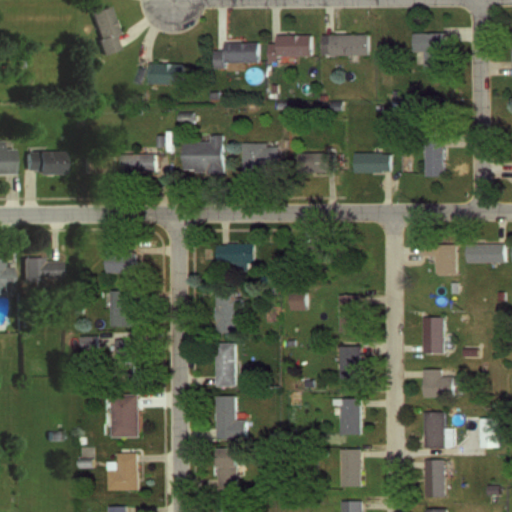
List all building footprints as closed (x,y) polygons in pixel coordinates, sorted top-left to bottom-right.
[(86,10),(97,53),(117,48),(106,5),(86,10)] [(425,49),(425,68),(442,68),(442,32),(414,32),(414,49),(425,49)] [(322,53),(368,53),(368,33),(322,33),(322,53)] [(269,42),(269,55),(312,55),(312,34),(275,34),(275,42),(269,42)] [(225,60),(258,60),(258,41),(224,41),(224,49),(214,49),(214,66),(225,66),(225,60)] [(184,61),(148,61),(148,82),(184,82),(184,61)] [(183,139),(183,169),(224,170),(224,132),(210,132),(210,139),(183,139)] [(445,175),(445,137),(426,137),(426,175),(445,175)] [(277,164),(277,141),(243,141),(243,164),(277,164)] [(0,171),(10,172),(10,147),(0,147),(0,171)] [(22,172),(59,172),(59,150),(22,150),(22,172)] [(299,169),(337,169),(337,151),(299,151),(299,169)] [(390,171),(390,151),(353,151),(353,171),(390,171)] [(156,152),(121,152),(121,171),(156,171),(156,152)] [(113,153),(82,153),(82,172),(113,172),(113,153)] [(215,239),(215,268),(244,268),(244,260),(254,260),(254,239),(215,239)] [(467,240),(467,259),(505,259),(505,240),(467,240)] [(420,242),(420,255),(435,255),(435,272),(456,271),(456,241),(420,242)] [(305,243),(305,262),(345,261),(345,242),(305,243)] [(106,271),(140,271),(140,252),(106,252),(106,271)] [(56,282),(56,257),(19,257),(19,282),(56,282)] [(0,285),(8,286),(8,265),(0,265),(0,285)] [(450,280),(450,289),(458,289),(458,280),(450,280)] [(289,289),(290,305),(305,305),(305,288),(289,289)] [(111,323),(137,323),(137,289),(111,289),(111,323)] [(339,290),(340,329),(361,329),(360,290),(339,290)] [(215,295),(216,331),(241,330),(240,295),(215,295)] [(423,313),(423,348),(442,348),(442,313),(423,313)] [(115,338),(115,378),(139,378),(139,338),(115,338)] [(215,339),(215,383),(234,383),(234,339),(215,339)] [(338,340),(339,379),(360,379),(359,339),(338,340)] [(463,344),(463,352),(478,353),(479,344),(463,344)] [(422,365),(423,393),(452,392),(452,382),(463,381),(463,372),(440,373),(440,365),(422,365)] [(139,392),(112,392),(112,435),(139,435),(139,392)] [(214,394),(216,435),(245,434),(245,417),(235,417),(234,393),(214,394)] [(331,395),(331,402),(339,401),(340,430),(359,430),(359,394),(331,395)] [(424,408),(424,445),(452,445),(452,425),(444,425),(444,409),(424,408)] [(478,415),(478,443),(498,443),(498,415),(478,415)] [(215,445),(215,487),(238,487),(238,462),(233,462),(232,445),(215,445)] [(339,447),(339,482),(360,481),(359,446),(339,447)] [(108,460),(108,489),(139,489),(139,452),(117,452),(117,460),(108,460)] [(424,457),(425,493),(445,492),(443,456),(424,457)] [(486,482),(486,492),(498,492),(498,482),(486,482)] [(217,496),(217,511),(242,511),(242,495),(217,496)] [(341,498),(341,511),(360,511),(360,498),(341,498)]
